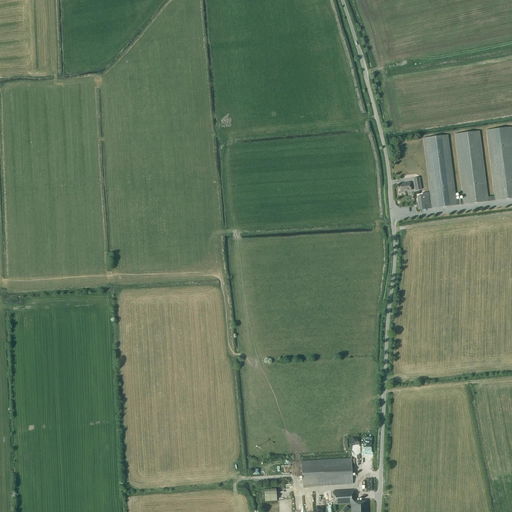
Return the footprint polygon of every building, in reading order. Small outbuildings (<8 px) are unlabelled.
[(417,196),(418,202),(419,210),(511,198),(511,136),(511,127),(486,130),(494,196),(487,197),(479,131),(455,134),(463,200),(456,201),(448,135),(423,138),(431,204),(428,204),(424,205),(424,204),(423,196),(417,196)] [(421,189),(419,178),(413,179),(415,190),(421,189)] [(399,184),(400,192),(411,190),(410,183),(399,184)] [(301,461),(303,487),(352,484),(351,458),(301,461)] [(262,491),(263,501),(276,501),(276,490),(262,491)] [(368,511),(368,500),(353,501),(353,490),(333,491),(333,505),(351,504),(351,511),(368,511)]
